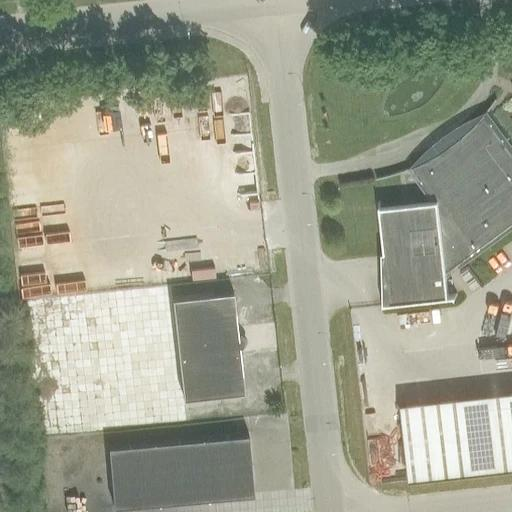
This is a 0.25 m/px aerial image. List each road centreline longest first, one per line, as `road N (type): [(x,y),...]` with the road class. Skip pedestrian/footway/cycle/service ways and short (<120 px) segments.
road 1 (unclassified): [(329,511),(275,6)]
road 2 (unclassified): [(275,6),(0,35)]
